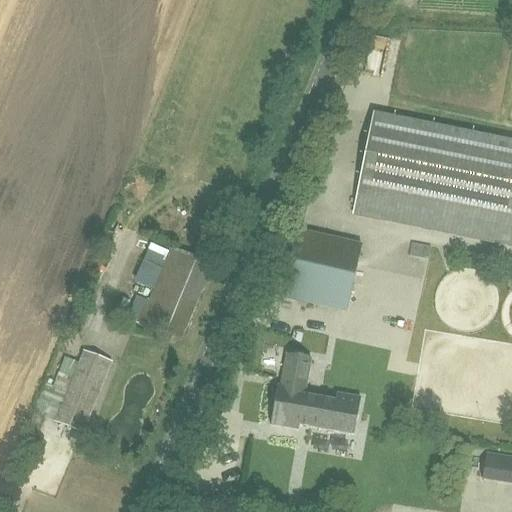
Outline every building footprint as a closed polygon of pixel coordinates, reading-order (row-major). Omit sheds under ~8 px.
[(511,244),(511,141),(494,137),(373,113),(353,213),(474,237),(511,244)] [(302,233),(287,298),(346,312),(361,246),(302,233)] [(182,342),(211,264),(170,247),(147,302),(136,297),(127,317),(182,342)] [(83,433),(111,363),(84,352),(79,364),(65,359),(54,388),(45,384),(34,412),(44,416),(44,417),(83,433)] [(278,387),(270,427),(298,432),(299,427),(354,437),(361,399),(337,394),(335,401),(305,396),(311,359),(286,355),(281,387),(278,387)]
